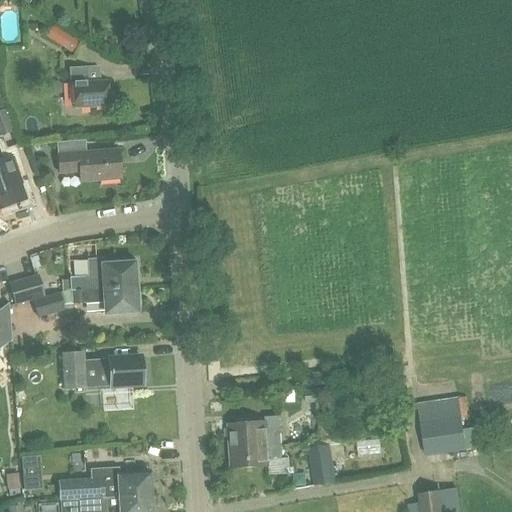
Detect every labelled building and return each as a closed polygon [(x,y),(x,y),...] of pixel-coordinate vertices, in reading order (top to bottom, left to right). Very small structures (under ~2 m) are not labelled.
[(43,36),(70,55),(77,43),(50,25),(43,36)] [(70,75),(71,108),(107,106),(106,81),(85,82),(84,74),(70,75)] [(0,136),(12,133),(4,109),(1,111),(0,108),(0,136)] [(55,142),(58,174),(77,173),(78,182),(119,178),(117,149),(85,152),(84,140),(55,142)] [(0,206),(24,197),(18,182),(20,181),(11,157),(0,160),(0,206)] [(135,287),(134,278),(137,276),(136,268),(133,267),(133,264),(103,266),(103,260),(88,261),(89,278),(70,279),(70,291),(71,291),(135,287)] [(37,276),(8,284),(14,305),(43,296),(37,276)] [(70,291),(32,302),(36,317),(63,310),(72,309),(72,305),(83,304),(83,305),(103,304),(104,315),(136,313),(136,310),(139,309),(138,301),(135,299),(135,287),(71,291),(70,291)] [(0,347),(9,340),(10,342),(11,342),(8,304),(7,304),(7,306),(0,311),(0,347)] [(83,353),(62,355),(65,390),(85,389),(85,385),(110,383),(110,389),(142,387),(140,358),(108,360),(95,361),(96,364),(84,365),(83,353)] [(302,375),(304,389),(333,385),(331,372),(302,375)] [(305,392),(306,404),(318,403),(319,407),(317,408),(319,441),(330,439),(329,411),(337,410),(335,390),(305,392)] [(416,405),(424,458),(466,451),(461,419),(466,418),(463,399),(458,400),(458,398),(416,405)] [(266,422),(227,425),(228,444),(247,442),(247,445),(266,444),(267,448),(281,447),(279,417),(265,418),(266,422)] [(379,439),(356,442),(357,455),(380,453),(379,439)] [(247,442),(228,444),(230,471),(285,467),(284,459),(282,459),(281,447),(267,448),(266,444),(247,445),(247,442)] [(328,444),(308,445),(315,484),(335,481),(328,444)] [(7,489),(8,496),(19,495),(17,473),(4,474),(6,489),(7,489)] [(100,478),(59,481),(60,500),(150,496),(148,475),(117,477),(116,473),(100,475),(100,478)] [(408,507),(408,511),(458,511),(456,491),(418,497),(419,505),(408,507)] [(150,511),(150,496),(60,500),(61,511),(150,511)]
